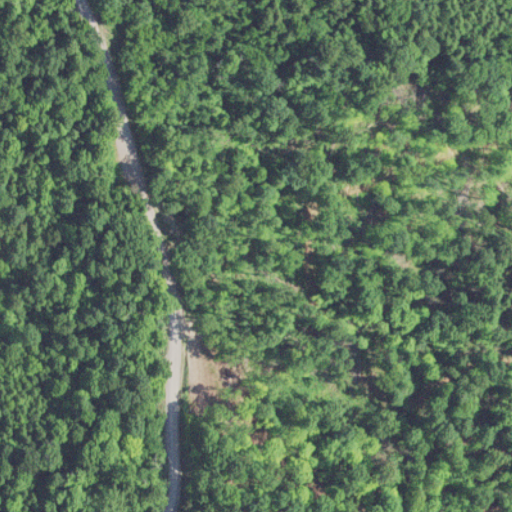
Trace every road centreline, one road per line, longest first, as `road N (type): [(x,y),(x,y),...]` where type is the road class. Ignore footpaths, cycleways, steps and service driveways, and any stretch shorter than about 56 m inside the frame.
road 1 (residential): [(164,390),(171,290),(109,68)]
road 2 (residential): [(168,511),(164,390)]
